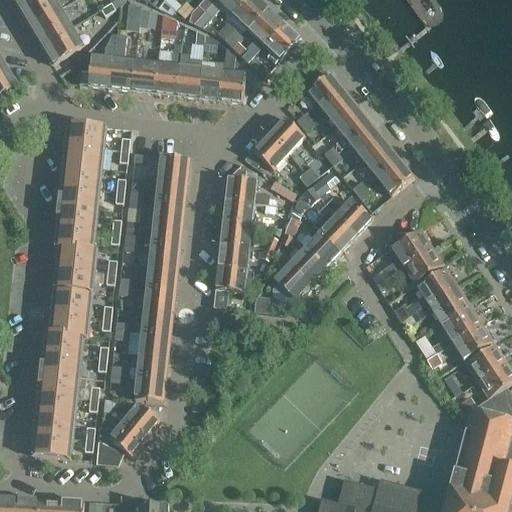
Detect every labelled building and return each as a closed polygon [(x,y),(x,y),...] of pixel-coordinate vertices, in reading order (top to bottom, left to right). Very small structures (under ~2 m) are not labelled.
[(39,0),(11,0),(19,12),(39,0)] [(61,12),(53,0),(39,0),(19,12),(30,31),(61,12)] [(168,0),(159,11),(175,18),(183,9),(172,0),(168,0)] [(224,11),(233,19),(251,0),(220,0),(205,16),(195,29),(203,33),(224,11)] [(207,0),(199,10),(205,16),(220,0),(207,0)] [(251,0),(233,19),(249,35),(269,14),(253,0),(251,0)] [(112,7),(101,13),(105,20),(116,14),(112,7)] [(127,22),(139,23),(140,12),(128,10),(127,22)] [(72,31),(61,12),(30,31),(41,49),(72,31)] [(140,12),(139,23),(140,23),(139,30),(156,32),(158,17),(142,14),(142,13),(140,12)] [(198,14),(192,20),(197,25),(203,18),(198,14)] [(249,67),(255,61),(256,60),(266,50),(285,29),(269,14),(249,35),(258,43),(249,53),(251,54),(243,62),(249,67)] [(183,29),(173,24),(165,23),(163,35),(174,36),(174,34),(182,35),(183,29)] [(217,36),(231,50),(242,39),(227,25),(217,36)] [(285,29),(266,50),(281,65),(289,57),(289,58),(294,52),(301,44),(285,29)] [(83,50),(72,31),(41,49),(53,69),(83,50)] [(195,48),(205,49),(206,39),(197,35),(195,48)] [(110,92),(132,94),(135,66),(125,65),(128,40),(117,38),(115,51),(110,92)] [(206,39),(205,49),(204,56),(217,57),(218,46),(216,44),(206,39)] [(233,52),(241,59),(249,51),(241,44),(233,52)] [(88,89),(110,92),(115,51),(106,50),(105,63),(91,61),(90,72),(89,76),(82,75),(80,88),(88,89)] [(235,59),(226,51),(224,71),(240,73),(241,64),(235,59)] [(155,97),(177,99),(181,58),(174,58),(172,70),(158,69),(155,97)] [(177,99),(199,102),(202,74),(203,65),(191,63),(191,60),(181,58),(177,99)] [(255,61),(249,67),(265,83),(270,77),(255,61)] [(132,94),(155,97),(158,69),(135,66),(132,94)] [(0,99),(18,89),(7,70),(0,73),(0,99)] [(199,102),(221,105),(225,76),(202,74),(199,102)] [(225,76),(221,105),(243,107),(244,97),(245,97),(246,89),(245,89),(246,79),(225,76)] [(308,95),(322,112),(344,95),(330,77),(322,84),(316,88),(316,89),(308,95)] [(322,112),(336,130),(358,112),(344,95),(322,112)] [(342,154),(345,152),(372,130),(358,112),(336,130),(345,140),(336,147),(342,154)] [(297,125),(301,130),(310,122),(306,117),(297,125)] [(289,158),(305,176),(313,186),(318,181),(310,172),(313,170),(296,150),(305,141),(297,134),(298,134),(292,129),(284,122),(269,139),(289,158)] [(310,122),(301,130),(306,136),(315,128),(310,122)] [(104,153),(106,132),(68,127),(66,149),(104,153)] [(355,154),(364,165),(386,147),(372,130),(345,152),(350,158),(355,154)] [(274,175),(289,158),(269,139),(253,155),(261,162),(260,163),(266,168),(266,167),(274,175)] [(132,144),(124,143),(122,155),(130,156),(132,144)] [(364,165),(378,182),(400,165),(386,147),(364,165)] [(102,173),(104,153),(66,149),(64,169),(102,173)] [(324,158),(329,165),(338,157),(334,151),(324,158)] [(130,156),(122,155),(121,167),(129,167),(130,156)] [(338,157),(329,165),(333,170),(343,162),(338,157)] [(135,158),(134,167),(146,168),(147,159),(135,158)] [(162,161),(159,183),(188,186),(190,164),(162,161)] [(400,165),(378,182),(392,200),(400,193),(401,193),(406,189),(406,188),(414,182),(400,165)] [(99,193),(102,173),(64,169),(62,189),(99,193)] [(242,169),(230,182),(239,183),(245,184),(247,172),(242,169)] [(313,186),(305,176),(299,181),(307,190),(313,186)] [(326,209),(327,210),(336,221),(357,240),(372,223),(365,216),(360,211),(359,211),(352,204),(343,213),(332,203),(326,196),(339,185),(331,176),(312,191),(313,191),(320,200),(326,209)] [(226,204),(254,207),(268,209),(269,199),(255,198),(257,185),(245,184),(239,183),(230,182),(228,182),(226,204)] [(127,184),(119,183),(118,195),(126,196),(127,184)] [(159,183),(157,205),(185,208),(188,186),(159,183)] [(353,193),(358,199),(367,191),(362,185),(353,193)] [(97,213),(99,193),(62,189),(59,209),(97,213)] [(311,208),(320,200),(313,191),(304,199),(311,208)] [(367,191),(358,199),(371,217),(377,212),(367,200),(371,196),(367,191)] [(125,208),(126,196),(118,195),(117,207),(125,208)] [(131,195),(130,202),(142,203),(143,196),(131,195)] [(142,203),(130,202),(129,211),(141,212),(142,203)] [(156,213),(155,227),(183,230),(185,208),(157,205),(147,204),(146,212),(156,213)] [(226,204),(223,227),(252,230),(254,207),(226,204)] [(95,234),(97,213),(59,209),(57,230),(95,234)] [(323,220),(314,230),(342,256),(357,240),(336,221),(327,210),(320,218),(323,220)] [(285,236),(295,240),(302,224),(292,220),(285,236)] [(123,225),(115,224),(114,236),(122,237),(123,225)] [(128,224),(126,246),(137,247),(138,240),(139,240),(140,226),(128,224)] [(155,227),(152,249),(180,252),(183,230),(155,227)] [(223,227),(221,249),(249,252),(252,230),(223,227)] [(93,253),(95,234),(57,230),(55,250),(97,254),(93,253)] [(315,242),(305,253),(326,272),(342,256),(314,230),(308,236),(315,242)] [(387,281),(405,270),(432,252),(427,245),(427,242),(424,237),(422,236),(420,235),(393,252),(400,262),(382,274),(387,281)] [(122,237),(114,236),(112,248),(120,249),(122,237)] [(283,248),(292,252),(296,243),(287,238),(283,248)] [(270,240),(266,252),(267,252),(274,255),(279,243),(270,240)] [(137,247),(126,246),(125,254),(136,256),(137,247)] [(152,249),(150,271),(178,274),(180,252),(152,249)] [(221,249),(218,271),(254,274),(258,275),(259,266),(248,265),(249,252),(221,249)] [(95,275),(97,254),(55,250),(55,251),(59,251),(57,271),(95,275)] [(267,252),(266,252),(262,261),(271,265),(274,255),(267,252)] [(432,252),(405,270),(416,287),(443,270),(442,268),(443,266),(439,260),(437,260),(432,252)] [(305,253),(290,269),(311,289),(326,272),(305,253)] [(119,265),(111,264),(109,276),(117,277),(119,265)] [(294,303),(295,305),(311,289),(290,269),(275,285),(277,287),(274,291),(273,297),(275,301),(279,305),(284,307),(289,306),(294,303)] [(92,296),(95,275),(57,271),(54,292),(92,296)] [(122,282),(121,290),(175,296),(178,274),(150,271),(148,285),(133,283),(122,282)] [(254,274),(218,271),(214,311),(227,312),(228,295),(234,296),(234,295),(244,296),(246,283),(253,283),(254,274)] [(397,318),(402,325),(456,291),(451,283),(452,281),(448,275),(446,275),(445,273),(418,290),(425,300),(406,312),(397,318)] [(117,277),(109,276),(108,288),(116,289),(117,277)] [(378,288),(382,294),(393,288),(388,281),(378,288)] [(146,304),(145,315),(173,318),(175,296),(121,290),(120,298),(131,299),(131,302),(146,304)] [(434,316),(441,326),(468,308),(466,306),(467,304),(464,299),(461,298),(456,291),(402,325),(407,333),(434,316)] [(90,321),(92,300),(54,296),(52,317),(90,321)] [(255,316),(269,317),(270,303),(259,301),(256,307),(255,316)] [(441,326),(443,329),(470,311),(468,308),(441,326)] [(114,311),(106,310),(104,322),(112,323),(114,311)] [(454,346),(481,329),(476,321),(477,319),(473,313),(471,313),(470,311),(443,329),(450,340),(432,351),(425,340),(416,346),(428,364),(437,358),(436,358),(436,357),(454,346)] [(145,315),(142,337),(171,340),(173,318),(145,315)] [(87,341),(90,321),(52,317),(50,336),(46,336),(46,337),(87,341)] [(112,323),(104,322),(103,334),(111,335),(112,323)] [(117,326),(116,334),(127,336),(128,327),(117,326)] [(481,329),(454,346),(466,364),(492,347),(491,345),(492,343),(488,337),(486,337),(481,329)] [(127,336),(116,334),(115,342),(127,343),(127,336)] [(87,342),(87,341),(46,337),(43,357),(81,361),(83,342),(87,342)] [(142,337),(140,359),(168,362),(171,340),(142,337)] [(467,367),(479,385),(506,367),(501,360),(501,358),(498,352),(495,352),(494,350),(467,367)] [(109,352),(101,351),(100,363),(108,364),(109,352)] [(114,355),(113,364),(127,365),(128,356),(114,355)] [(79,381),(81,361),(43,357),(41,377),(79,381)] [(140,359),(138,381),(166,384),(168,362),(140,359)] [(108,364),(100,363),(99,375),(107,376),(108,364)] [(506,367),(479,385),(490,403),(511,388),(511,375),(506,367)] [(112,369),(111,378),(123,380),(124,371),(112,369)] [(77,402),(79,381),(41,377),(39,397),(77,402)] [(444,381),(449,390),(455,400),(463,395),(451,377),(444,381)] [(123,380),(111,378),(110,385),(122,387),(123,380)] [(166,384),(138,381),(135,404),(146,405),(153,406),(153,405),(163,407),(166,384)] [(104,399),(105,392),(97,392),(95,404),(103,404),(104,399)] [(511,511),(511,510),(510,510),(511,500),(511,404),(506,394),(462,422),(459,432),(467,434),(448,508),(447,511),(511,511)] [(75,422),(77,402),(39,397),(37,418),(75,422)] [(457,401),(463,409),(469,405),(464,397),(457,401)] [(105,415),(113,416),(114,404),(106,403),(105,415)] [(102,416),(103,404),(95,404),(94,415),(102,416)] [(140,408),(125,426),(147,444),(161,426),(153,420),(153,419),(148,414),(147,415),(140,408)] [(72,442),(75,422),(37,418),(35,438),(72,442)] [(147,444),(125,426),(110,443),(118,450),(124,455),(132,461),(147,444)] [(99,445),(100,433),(92,432),(91,444),(99,445)] [(70,463),(72,442),(35,438),(32,459),(70,463)] [(99,445),(91,444),(90,456),(98,457),(99,445)] [(97,467),(116,469),(122,457),(99,446),(98,457),(97,467)] [(409,493),(380,486),(378,493),(345,484),(338,508),(324,504),(321,511),(447,511),(448,508),(439,505),(440,502),(411,494),(411,492),(410,492),(409,493)] [(0,511),(17,511),(18,503),(0,501),(0,511)] [(39,511),(40,504),(18,503),(17,511),(39,511)]
